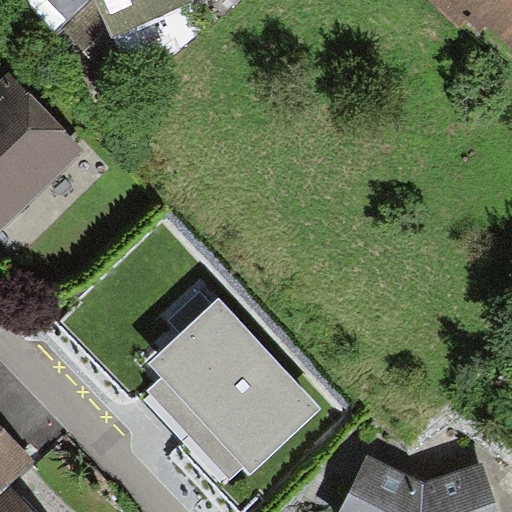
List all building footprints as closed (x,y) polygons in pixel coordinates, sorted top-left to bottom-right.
[(28,0),(31,8),(59,41),(71,36),(105,83),(123,68),(113,47),(194,7),(190,0),(28,0)] [(511,0),(426,0),(459,30),(468,20),(511,59),(511,0)] [(0,95),(0,233),(83,155),(14,82),(0,95)] [(338,423),(207,282),(154,331),(170,348),(131,384),(224,485),(236,474),(258,497),(338,423)] [(40,471),(0,428),(0,511),(24,511),(11,498),(40,471)] [(497,511),(484,471),(426,489),(369,464),(346,511),(497,511)]
